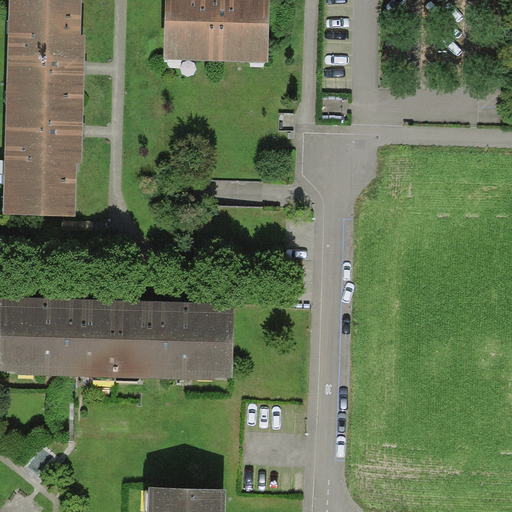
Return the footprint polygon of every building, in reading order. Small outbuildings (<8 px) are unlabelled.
[(83,0),(9,0),(7,98),(84,100),(85,68),(86,35),(82,35),(83,0)] [(164,0),(163,57),(267,61),(269,0),(164,0)] [(84,130),(84,100),(7,98),(3,216),(76,217),(78,163),(83,163),(84,130)] [(65,298),(1,295),(0,337),(0,369),(16,370),(15,374),(118,378),(120,300),(65,298)] [(168,301),(120,300),(118,378),(218,381),(218,377),(233,378),(234,304),(168,301)] [(226,511),(227,490),(150,487),(148,511),(226,511)]
